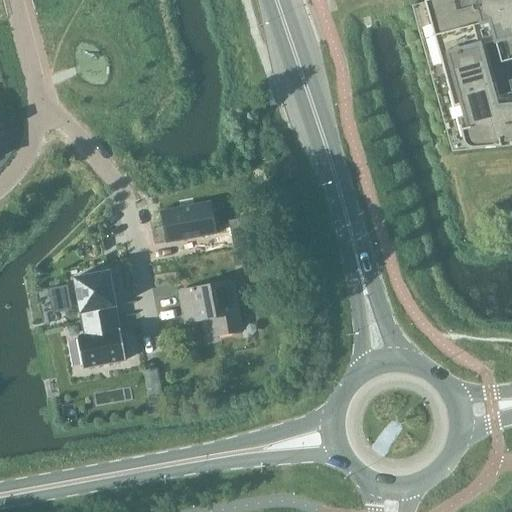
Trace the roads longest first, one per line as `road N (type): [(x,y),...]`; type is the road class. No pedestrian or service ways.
road 1 (tertiary): [(275,0),(336,183),(384,365)]
road 2 (tertiary): [(0,496),(332,440)]
